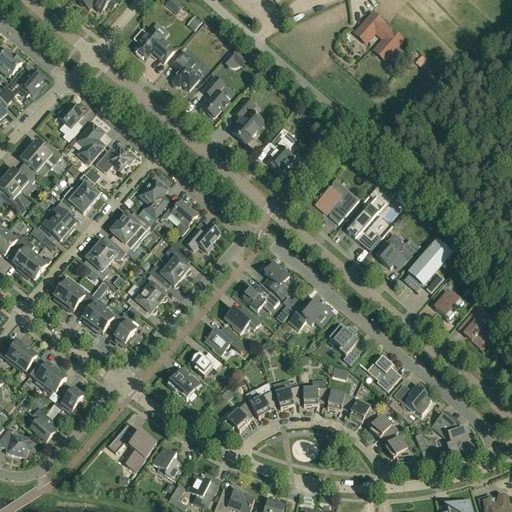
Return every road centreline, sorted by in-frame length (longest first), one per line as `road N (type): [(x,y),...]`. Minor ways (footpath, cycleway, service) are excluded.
road 1 (residential): [(511,417),(92,55)]
road 2 (residential): [(511,323),(459,227),(206,0)]
road 3 (residential): [(497,463),(473,417),(267,239),(244,233)]
road 4 (residential): [(23,311),(155,157)]
road 5 (residential): [(120,384),(244,233)]
road 6 (residential): [(239,462),(274,429),(323,425),(372,453),(382,487)]
road 7 (residential): [(0,474),(46,468),(120,384)]
road 8 (residential): [(382,487),(334,486),(239,462)]
road 9 (residential): [(239,462),(120,384)]
road 10 (residential): [(120,384),(23,311)]
